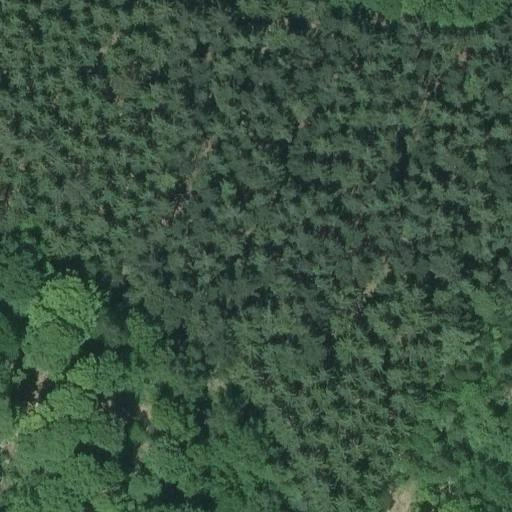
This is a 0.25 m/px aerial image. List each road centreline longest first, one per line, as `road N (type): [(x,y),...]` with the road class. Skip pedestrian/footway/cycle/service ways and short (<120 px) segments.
road 1 (track): [(120,0),(263,28),(393,33)]
road 2 (track): [(365,511),(402,423),(436,369),(511,299)]
